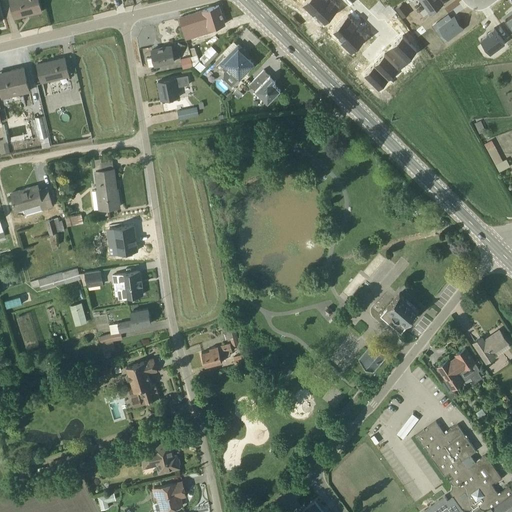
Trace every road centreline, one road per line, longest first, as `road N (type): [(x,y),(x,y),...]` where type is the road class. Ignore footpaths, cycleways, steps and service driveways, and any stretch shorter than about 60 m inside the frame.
road 1 (residential): [(144,139),(174,332),(217,511)]
road 2 (secondary): [(500,252),(245,0)]
road 3 (unclassified): [(500,252),(314,472),(264,511)]
road 4 (track): [(144,139),(326,117),(351,105)]
road 5 (residential): [(144,139),(0,165)]
road 6 (residential): [(0,48),(123,18)]
road 7 (residential): [(123,18),(144,139)]
